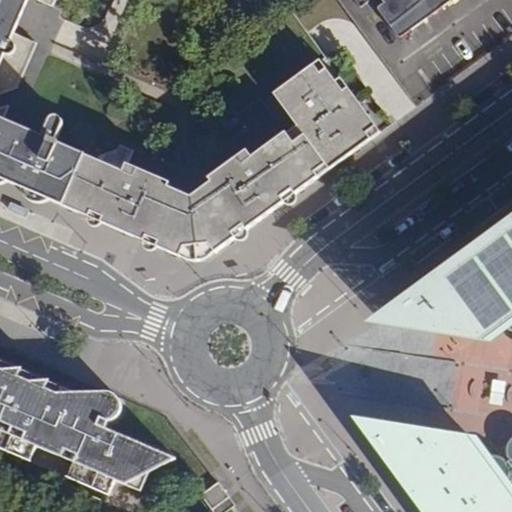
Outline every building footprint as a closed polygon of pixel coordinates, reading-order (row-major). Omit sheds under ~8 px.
[(0,0),(0,27),(37,44),(52,7),(36,0),(0,0)] [(355,0),(360,6),(368,0),(384,0),(385,1),(377,6),(400,37),(449,0),(355,0)] [(35,194),(61,205),(85,153),(56,141),(63,123),(61,119),(56,117),(53,117),(48,119),(41,135),(3,119),(9,106),(0,109),(0,94),(16,88),(18,86),(37,44),(0,27),(0,174),(6,177),(4,181),(18,187),(29,161),(46,168),(35,194)] [(323,74),(324,73),(329,70),(320,58),(314,63),(323,74)] [(304,136),(329,169),(371,138),(367,133),(377,126),(350,88),(340,95),(333,84),(324,73),(323,74),(314,63),(274,92),(295,121),(303,124),(305,122),(312,131),(304,136)] [(340,95),(350,88),(342,77),(333,84),(340,95)] [(320,176),(329,169),(304,136),(312,131),(305,122),(303,124),(299,127),(288,134),(320,176)] [(371,138),(381,131),(377,126),(367,133),(371,138)] [(99,159),(85,153),(61,205),(182,256),(188,243),(185,224),(208,221),(209,240),(218,250),(305,187),(320,176),(288,134),(286,131),(253,156),(248,148),(208,178),(212,181),(203,187),(206,207),(184,211),(181,192),(170,187),(172,183),(129,164),(102,160),(99,159)] [(102,160),(129,164),(135,150),(121,144),(119,148),(100,154),(99,159),(102,160)] [(26,191),(35,194),(46,168),(29,161),(18,187),(26,191)] [(206,207),(203,187),(192,196),(181,192),(184,211),(206,207)] [(200,263),(218,250),(209,240),(208,221),(185,224),(188,243),(182,256),(200,263)] [(511,230),(511,229),(505,233),(500,245),(482,258),(479,252),(474,256),(469,268),(451,281),(448,275),(412,302),(414,304),(389,322),(492,339),(509,326),(511,329),(511,230)] [(0,425),(10,430),(36,451),(38,447),(41,438),(79,454),(77,460),(91,465),(116,485),(118,480),(144,492),(151,474),(158,459),(161,451),(109,428),(111,420),(119,418),(123,413),(125,408),(125,403),(123,398),(117,393),(114,392),(108,392),(107,392),(103,394),(99,397),(98,401),(90,397),(78,392),(62,392),(64,387),(8,363),(5,370),(0,367),(0,425)] [(99,392),(78,392),(90,397),(98,401),(99,397),(103,394),(107,392),(99,392)] [(10,430),(0,425),(0,448),(32,462),(36,451),(10,430)] [(511,511),(511,463),(510,465),(506,462),(500,460),(492,460),(487,462),(475,445),(364,427),(418,501),(429,505),(434,511),(511,511)] [(76,462),(77,460),(79,454),(41,438),(38,447),(76,462)] [(178,458),(161,451),(158,459),(151,474),(178,458)] [(91,465),(77,460),(76,462),(69,478),(111,496),(116,485),(91,465)] [(202,498),(213,511),(231,500),(220,484),(202,498)] [(236,507),(231,500),(213,511),(229,511),(231,511),(236,507)] [(418,501),(426,511),(434,511),(429,505),(418,501)]
